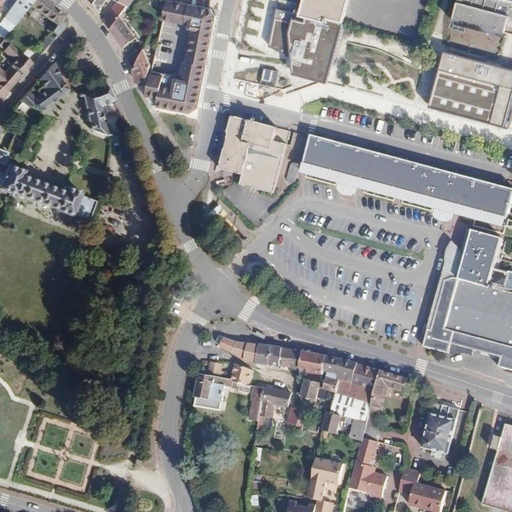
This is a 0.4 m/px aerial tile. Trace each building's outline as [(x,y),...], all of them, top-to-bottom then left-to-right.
[(22,15),(29,6),(32,0),(14,0),(11,7),(10,8),(22,15)] [(52,32),(56,36),(59,33),(65,26),(66,23),(65,21),(64,18),(63,16),(42,0),(32,0),(29,6),(56,26),(52,32)] [(99,12),(107,0),(96,0),(94,4),(99,12)] [(110,29),(124,12),(133,0),(119,0),(105,21),(109,27),(110,29)] [(325,22),(326,17),(343,22),(348,0),(304,0),(301,15),(307,17),(325,22)] [(511,0),(457,0),(452,19),(511,34),(511,0)] [(167,2),(163,21),(186,25),(185,29),(193,30),(189,54),(208,58),(215,18),(209,10),(167,2)] [(122,19),(126,13),(124,12),(110,29),(124,48),(136,39),(122,19)] [(307,17),(307,20),(306,24),(293,20),(289,34),(293,76),(329,85),(343,30),(343,22),(326,17),(325,22),(307,17)] [(39,46),(44,51),(49,45),(54,39),(49,35),(39,46)] [(32,64),(9,45),(4,50),(15,61),(5,71),(0,66),(0,86),(7,93),(32,64)] [(151,66),(143,49),(133,71),(139,85),(147,98),(150,84),(147,84),(151,66)] [(511,103),(511,69),(444,52),(429,108),(506,129),(511,103)] [(208,58),(189,54),(187,63),(206,66),(208,58)] [(190,114),(197,109),(198,104),(206,66),(187,63),(184,63),(182,75),(174,74),(174,77),(152,73),(150,84),(147,98),(150,102),(154,107),(190,114)] [(27,92),(19,101),(24,106),(40,112),(69,91),(66,88),(64,84),(53,64),(37,81),(45,90),(32,99),(27,92)] [(262,84),(275,85),(277,71),(264,69),(262,84)] [(108,87),(82,96),(90,131),(108,137),(107,136),(101,108),(115,103),(108,87)] [(290,132),(233,117),(228,133),(230,134),(220,169),(243,176),(241,185),(274,194),(290,132)] [(312,136),(304,165),(317,169),(328,172),(507,219),(511,202),(511,189),(336,143),(312,136)] [(0,190),(13,196),(14,194),(55,210),(55,211),(71,217),(72,215),(88,221),(95,202),(79,196),(80,193),(70,189),(63,187),(61,192),(21,176),(23,172),(4,164),(7,154),(0,151),(0,190)] [(297,162),(291,165),(287,179),(291,185),(297,181),(300,167),(297,162)] [(502,239),(473,231),(466,256),(460,280),(454,278),(446,281),(432,331),(428,330),(422,346),(447,355),(449,346),(500,361),(497,370),(511,374),(511,276),(493,271),(502,239)] [(456,245),(446,281),(454,278),(460,280),(466,256),(456,245)] [(226,340),(223,350),(245,360),(256,363),(260,346),(240,344),(226,340)] [(260,346),(256,363),(270,366),(273,348),(260,346)] [(281,368),(284,349),(273,348),(270,366),(281,368)] [(291,369),(294,350),(284,349),(281,368),(291,369)] [(291,369),(300,369),(303,351),(294,350),(291,369)] [(327,357),(303,351),(300,369),(300,373),(318,375),(323,376),(327,357)] [(366,426),(370,413),(380,371),(347,361),(327,357),(323,376),(320,384),(319,389),(336,394),(332,410),(328,409),(326,417),(322,431),(337,435),(340,427),(342,428),(343,425),(353,428),(350,439),(362,442),(363,438),(366,426)] [(205,369),(204,375),(219,378),(222,364),(211,363),(210,370),(205,369)] [(233,381),(237,382),(249,385),(251,385),(254,372),(235,365),(231,381),(233,381)] [(380,371),(370,413),(381,416),(386,400),(389,399),(390,399),(390,398),(391,394),(390,392),(389,391),(389,387),(406,392),(409,380),(380,371)] [(219,378),(204,375),(200,374),(196,398),(222,403),(225,387),(230,388),(231,387),(232,386),(233,381),(231,381),(219,378)] [(301,396),(316,402),(319,389),(320,384),(317,383),(305,380),(301,396)] [(249,385),(237,382),(235,391),(247,394),(249,385)] [(249,419),(259,422),(265,389),(254,387),(249,419)] [(265,389),(259,422),(257,433),(262,434),(265,418),(273,419),(275,410),(282,411),(281,415),(285,416),(287,408),(289,408),(289,407),(292,394),(265,388),(265,389)] [(221,412),(222,403),(196,398),(194,407),(221,412)] [(434,404),(423,448),(449,454),(460,411),(434,404)] [(311,411),(292,408),(288,424),(308,429),(313,411),(311,411)] [(370,413),(366,426),(381,430),(385,417),(381,416),(370,413)] [(498,451),(482,505),(495,508),(508,511),(511,511),(511,426),(506,425),(502,439),(495,437),(492,449),(498,451)] [(354,471),(350,489),(369,494),(372,498),(378,500),(383,497),(387,477),(374,474),(370,473),(372,468),(378,442),(363,438),(362,442),(354,471)] [(317,459),(309,497),(310,498),(317,499),(321,500),(325,483),(337,486),(342,464),(317,459)] [(253,460),(251,473),(258,474),(259,465),(260,465),(261,461),(253,460)] [(406,468),(399,492),(412,496),(410,505),(437,511),(441,511),(447,492),(418,484),(421,472),(406,468)] [(270,476),(269,486),(276,487),(277,477),(270,476)] [(316,505),(315,511),(331,511),(332,509),(333,504),(321,502),(321,500),(317,499),(316,505)] [(290,503),(289,511),(315,511),(316,505),(310,504),(309,509),(307,511),(299,510),(296,508),(297,503),(290,503)]
